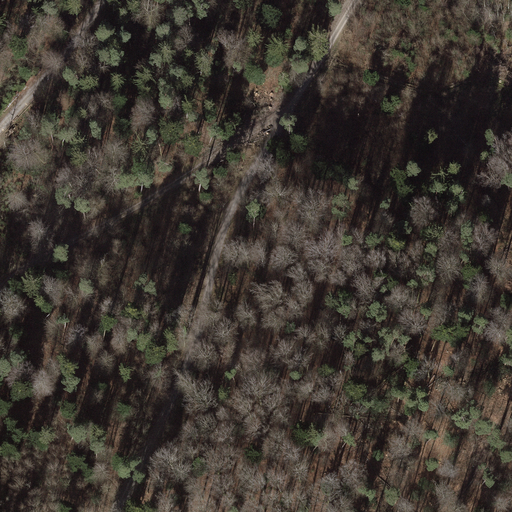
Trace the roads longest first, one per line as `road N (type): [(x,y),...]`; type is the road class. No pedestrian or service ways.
road 1 (track): [(357,0),(233,204),(192,349),(116,511)]
road 2 (track): [(290,109),(0,285)]
road 3 (track): [(0,127),(102,0)]
